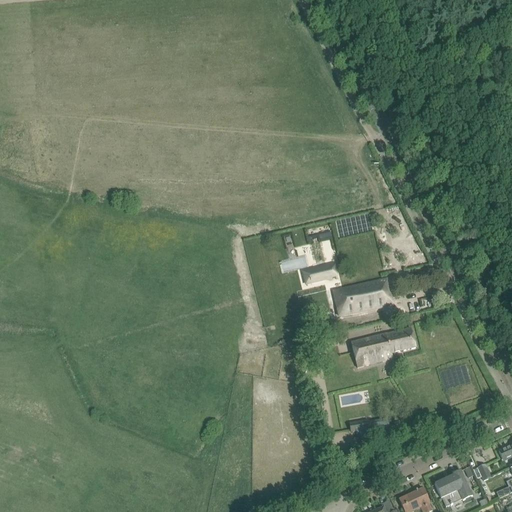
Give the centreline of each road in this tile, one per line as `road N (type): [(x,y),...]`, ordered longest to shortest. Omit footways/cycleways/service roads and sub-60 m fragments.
road 1 (secondary): [(511,372),(318,0)]
road 2 (unclassified): [(341,501),(511,422)]
road 3 (unknown): [(341,501),(322,368)]
